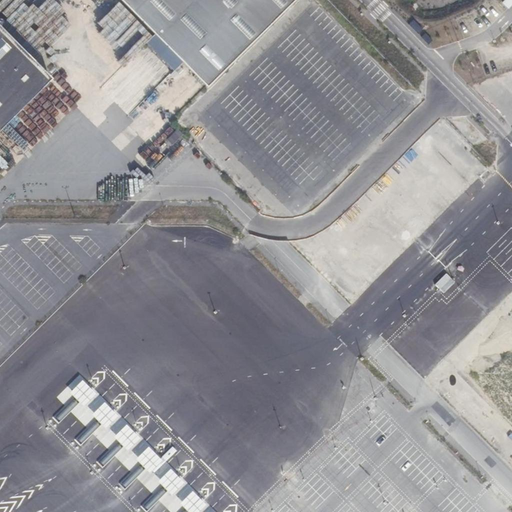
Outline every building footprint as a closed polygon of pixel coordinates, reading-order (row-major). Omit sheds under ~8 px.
[(119,0),(204,85),(206,87),(289,0),(119,0)] [(16,24),(32,15),(29,9),(12,18),(16,24)] [(0,126),(50,77),(0,26),(0,126)] [(475,75),(511,64),(511,47),(471,60),(475,75)] [(171,145),(182,134),(176,129),(166,140),(171,145)] [(147,144),(135,156),(148,170),(160,158),(147,144)]
